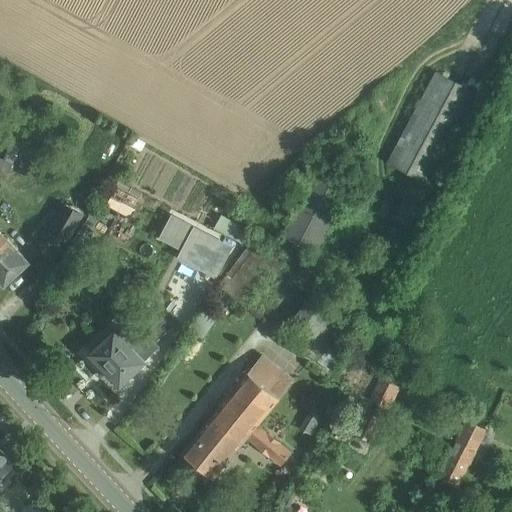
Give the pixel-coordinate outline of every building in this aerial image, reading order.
[(476,91),(436,70),(387,162),(427,184),(476,91)] [(354,182),(320,164),(281,235),(316,254),(354,182)] [(430,197),(411,188),(395,220),(414,230),(430,197)] [(82,213),(66,203),(50,230),(66,240),(82,213)] [(249,230),(221,214),(214,227),(243,243),(249,230)] [(0,278),(5,283),(20,270),(28,261),(11,245),(0,234),(0,278)] [(403,245),(385,236),(370,263),(388,273),(403,245)] [(218,285),(248,308),(283,261),(252,240),(218,285)] [(90,252),(80,246),(61,273),(71,278),(90,252)] [(138,273),(130,282),(145,293),(152,285),(138,273)] [(355,309),(325,284),(282,332),(328,370),(360,332),(345,320),(355,309)] [(204,336),(214,316),(202,310),(192,330),(204,336)] [(114,332),(92,354),(120,384),(159,347),(155,343),(171,327),(160,317),(135,342),(125,331),(120,337),(114,332)] [(247,374),(183,452),(214,477),(246,438),(281,466),(291,454),(256,425),(292,382),(260,356),(247,374)] [(401,388),(380,377),(369,398),(390,409),(401,388)] [(384,419),(364,409),(352,433),(372,443),(384,419)] [(308,411),(304,429),(319,432),(323,414),(308,411)] [(487,430),(466,419),(454,443),(456,443),(475,454),(487,430)] [(475,454),(456,443),(440,477),(461,487),(476,454),(475,454)] [(322,477),(333,458),(316,448),(305,467),(322,477)] [(14,465),(0,450),(0,484),(5,479),(3,476),(14,465)]
